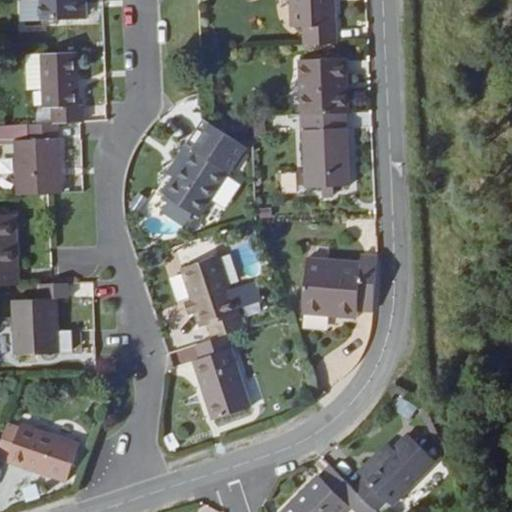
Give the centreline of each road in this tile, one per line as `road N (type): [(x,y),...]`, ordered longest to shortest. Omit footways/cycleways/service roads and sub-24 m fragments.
road 1 (residential): [(225,470),(315,434),(353,402),(384,347),(392,275),(381,0)]
road 2 (residential): [(145,0),(145,93),(116,153),(108,204),(150,385),(110,507)]
road 3 (residential): [(110,507),(225,470)]
